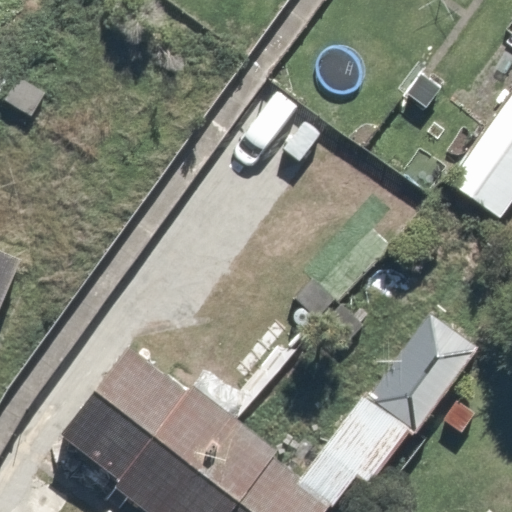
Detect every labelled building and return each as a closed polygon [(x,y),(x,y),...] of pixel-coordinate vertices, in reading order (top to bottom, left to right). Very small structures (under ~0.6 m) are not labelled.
[(511,220),(511,100),(451,187),(507,227),(511,220)] [(0,350),(31,282),(0,268),(0,350)] [(485,356),(433,316),(326,457),(378,497),(485,356)] [(314,511),(319,506),(126,354),(53,446),(136,511),(314,511)] [(72,511),(79,501),(35,473),(10,511),(72,511)]
